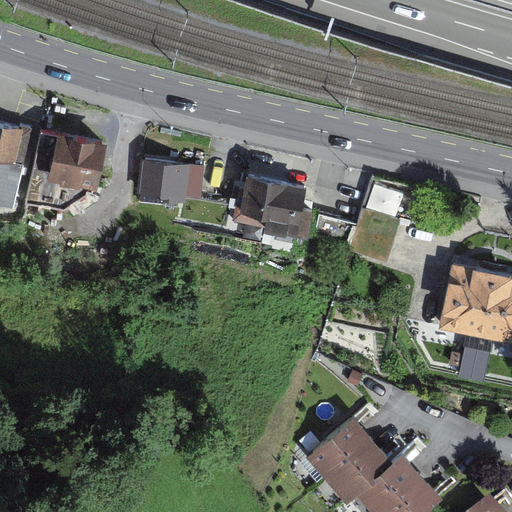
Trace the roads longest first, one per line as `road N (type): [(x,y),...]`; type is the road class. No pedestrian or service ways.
road 1 (primary): [(0,45),(150,92),(511,175)]
road 2 (motorway): [(396,0),(511,34)]
